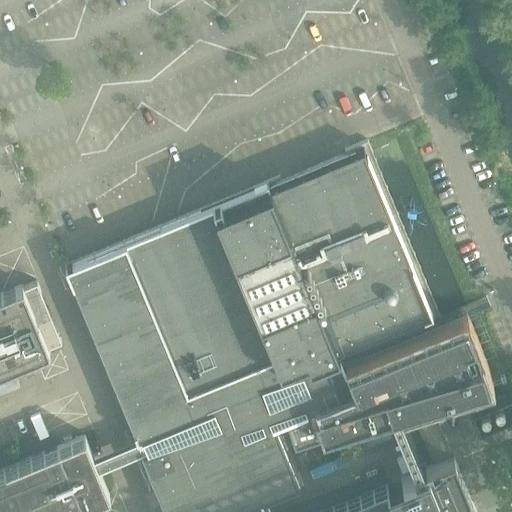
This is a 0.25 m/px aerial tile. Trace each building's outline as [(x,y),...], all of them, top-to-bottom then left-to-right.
[(153,478),(151,479),(157,493),(155,493),(160,507),(162,506),(164,511),(228,511),(251,503),(258,500),(262,511),(271,511),(265,497),(273,494),(300,483),(282,441),(292,437),(294,442),(308,437),(386,412),(391,411),(400,408),(402,406),(427,398),(429,398),(432,397),(433,396),(436,395),(440,394),(442,393),(455,389),(469,384),(478,381),(487,378),(486,375),(480,356),(475,358),(470,359),(465,344),(469,342),(474,340),(465,318),(452,324),(444,327),(443,327),(440,329),(437,330),(412,340),(345,369),(337,349),(423,312),(423,313),(431,310),(363,146),(282,180),(280,176),(174,220),(73,262),(73,261),(65,264),(136,437),(112,448),(92,457),(97,468),(117,460),(141,449),(153,478)] [(0,511),(55,511),(106,491),(97,468),(92,457),(83,436),(71,441),(0,470),(0,369),(49,350),(47,346),(53,344),(61,340),(37,281),(23,287),(22,284),(0,293),(0,511)] [(478,381),(469,384),(478,406),(487,403),(478,381)] [(511,395),(511,394),(474,409),(476,416),(480,426),(511,413),(511,395)] [(415,473),(402,479),(403,480),(389,486),(388,484),(387,485),(369,493),(321,511),(477,511),(472,500),(471,495),(460,469),(455,457),(454,457),(427,468),(427,470),(426,471),(400,408),(391,411),(417,474),(415,475),(415,473)] [(495,422),(486,425),(492,439),(501,436),(495,422)]
